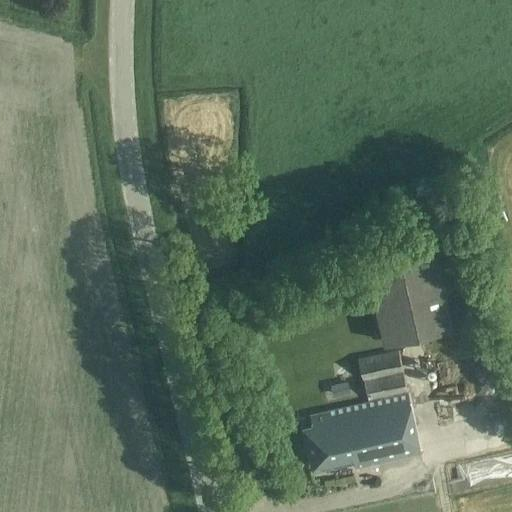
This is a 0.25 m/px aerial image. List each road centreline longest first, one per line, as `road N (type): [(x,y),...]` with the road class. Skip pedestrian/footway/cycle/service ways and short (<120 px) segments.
road 1 (tertiary): [(206,511),(128,176),(114,54),(117,0)]
road 2 (unknown): [(246,511),(368,499),(451,451),(476,449)]
